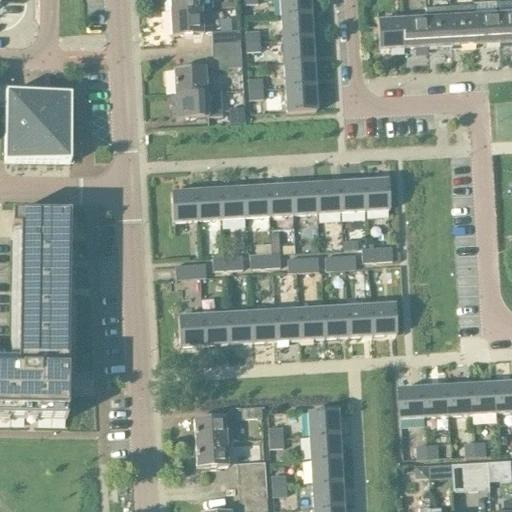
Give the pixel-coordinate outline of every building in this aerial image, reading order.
[(167,0),(168,13),(210,10),(209,0),(167,0)] [(278,0),(279,19),(310,17),(308,0),(278,0)] [(450,48),(473,47),(471,8),(447,9),(450,48)] [(497,46),(495,16),(473,17),(472,8),(471,8),(473,47),(497,46)] [(425,50),(450,48),(447,9),(424,11),(425,20),(424,20),(425,50)] [(210,10),(168,13),(170,39),(202,36),(202,28),(212,27),(210,10)] [(497,46),(511,44),(511,14),(495,16),(497,46)] [(281,43),(311,41),(310,17),(279,19),(281,43)] [(401,51),(425,50),(424,20),(400,21),(401,51)] [(378,52),(401,51),(400,21),(376,22),(378,52)] [(211,47),(239,45),(238,32),(210,34),(211,47)] [(244,45),(259,44),(258,34),(244,35),(244,45)] [(282,67),(312,66),(311,41),(281,43),(282,67)] [(244,45),(245,55),(259,54),(259,44),(244,45)] [(211,59),(240,57),(239,45),(211,47),(211,59)] [(212,71),(240,70),(240,57),(211,59),(212,71)] [(283,91),(314,90),(312,66),(282,67),(283,91)] [(173,97),(213,95),(206,95),(204,70),(172,72),(173,97)] [(247,94),(262,93),(261,82),(246,83),(247,94)] [(5,87),(0,87),(0,102),(4,103),(3,164),(69,165),(69,157),(69,147),(70,96),(19,95),(5,95),(5,87)] [(285,115),(315,114),(314,90),(283,91),(285,115)] [(247,94),(248,103),(262,102),(262,93),(247,94)] [(213,95),(173,97),(175,122),(207,120),(207,118),(215,118),(213,95)] [(363,184),(364,214),(388,213),(386,182),(363,184)] [(340,215),(364,214),(363,184),(338,185),(340,215)] [(316,217),(340,215),(338,185),(314,187),(316,217)] [(292,218),(316,217),(314,187),(290,188),(292,218)] [(268,220),(292,218),(290,188),(266,189),(268,220)] [(244,221),(268,220),(266,189),(242,191),(244,221)] [(219,222),(244,221),(242,191),(218,192),(219,222)] [(195,224),(219,222),(218,192),(193,194),(195,224)] [(171,225),(195,224),(193,194),(169,195),(171,225)] [(0,420),(65,421),(65,397),(67,300),(68,216),(10,215),(10,230),(18,230),(16,371),(0,370),(0,420)] [(381,265),(391,264),(390,250),(380,251),(381,265)] [(370,251),(360,252),(361,266),(371,265),(370,251)] [(380,251),(375,251),(370,251),(371,265),(381,265),(380,251)] [(268,257),(263,257),(258,258),(259,272),(269,271),(268,257)] [(269,271),(279,271),(278,257),(268,257),(269,271)] [(258,258),(248,258),(249,272),(259,272),(258,258)] [(344,273),(354,272),(353,258),(343,259),(344,273)] [(222,274),(227,274),(232,273),(231,259),(221,260),(222,274)] [(232,273),(242,273),(241,259),(231,259),(232,273)] [(333,259),(323,260),(324,274),(334,273),(333,259)] [(343,259),(338,259),(333,259),(334,273),(344,273),(343,259)] [(210,261),(211,274),(222,274),(221,260),(210,261)] [(307,275),(317,274),(316,260),(306,261),(307,275)] [(296,261),(286,262),(287,276),(297,275),(296,261)] [(306,261),(301,261),(296,261),(297,275),(307,275),(306,261)] [(194,267),(189,267),(184,268),(185,282),(195,281),(194,267)] [(195,281),(205,280),(204,267),(194,267),(195,281)] [(174,268),(174,282),(185,282),(184,268),(174,268)] [(369,308),(371,338),(395,337),(393,307),(369,308)] [(347,340),(371,338),(369,308),(345,310),(347,340)] [(323,341),(347,340),(345,310),(321,311),(323,341)] [(299,343),(323,341),(321,311),(297,312),(299,343)] [(275,344),(299,343),(297,312),(273,314),(275,344)] [(251,345),(275,344),(273,314),(249,315),(251,345)] [(226,347),(251,345),(249,315),(225,317),(226,347)] [(202,348),(226,347),(225,317),(201,318),(202,348)] [(178,349),(202,348),(201,318),(177,319),(178,349)] [(496,417),(511,415),(511,385),(494,387),(496,417)] [(472,418),(496,417),(494,387),(470,388),(472,418)] [(448,420),(472,418),(470,388),(446,389),(448,420)] [(423,421),(448,420),(446,389),(422,391),(423,421)] [(400,422),(423,421),(422,391),(398,392),(400,422)] [(239,422),(260,420),(260,409),(238,411),(239,422)] [(307,439),(337,437),(336,413),(306,414),(307,439)] [(194,445),(225,443),(224,419),(192,421),(194,445)] [(267,441),(282,440),(281,431),(267,432),(267,441)] [(309,463),(339,461),(337,437),(307,439),(309,463)] [(282,440),(267,441),(268,451),(282,451),(282,440)] [(225,443),(194,445),(195,471),(227,469),(225,443)] [(474,460),(485,459),(484,445),(473,446),(474,460)] [(465,461),(474,460),(473,446),(464,446),(465,461)] [(426,463),(437,463),(436,448),(425,449),(426,463)] [(417,464),(426,463),(425,449),(416,449),(417,464)] [(310,487),(340,485),(339,461),(309,463),(310,487)] [(236,479),(264,477),(263,465),(235,467),(236,479)] [(477,494),(484,494),(489,494),(488,465),(475,466),(477,494)] [(464,495),(477,494),(475,466),(463,467),(464,495)] [(452,496),(464,495),(463,467),(451,467),(452,496)] [(237,491),(265,489),(264,477),(236,479),(237,491)] [(270,489),(284,489),(284,478),(270,479),(270,489)] [(311,511),(342,509),(340,485),(310,487),(311,511)] [(237,502),(265,501),(265,489),(237,491),(237,502)] [(284,489),(270,489),(271,499),(285,498),(284,489)] [(237,511),(265,511),(265,501),(237,502),(237,511)] [(511,511),(511,506),(511,503),(503,504),(503,511),(511,511)]
